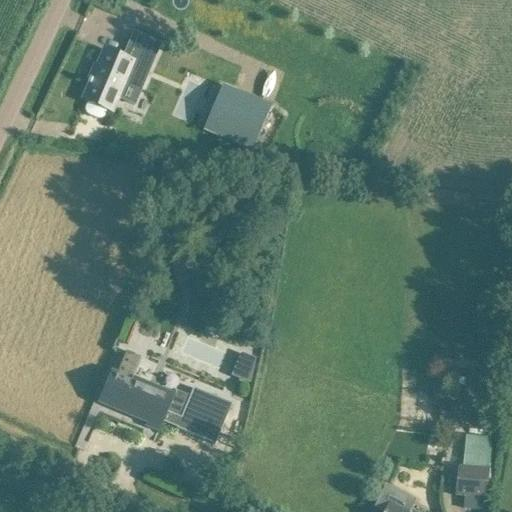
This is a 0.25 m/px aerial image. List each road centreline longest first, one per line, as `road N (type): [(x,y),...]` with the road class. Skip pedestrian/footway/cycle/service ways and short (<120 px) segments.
road 1 (unclassified): [(143,511),(0,444)]
road 2 (unclassified): [(0,129),(61,0)]
